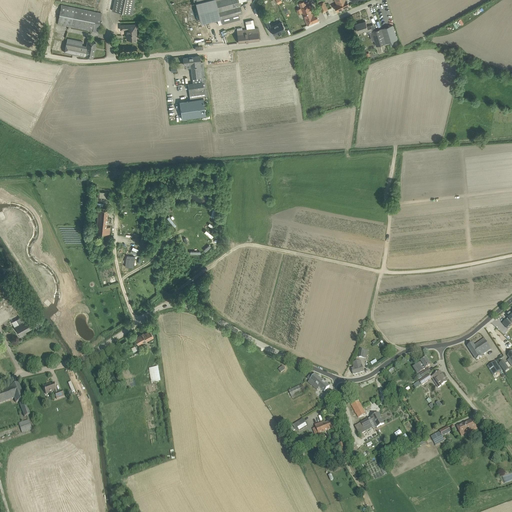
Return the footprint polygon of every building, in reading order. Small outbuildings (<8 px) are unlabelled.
[(114,0),(112,11),(132,15),(134,0),(114,0)] [(238,0),(196,0),(197,2),(204,0),(215,0),(220,18),(239,14),(242,13),(238,0)] [(323,0),(319,0),(317,1),(322,12),(328,9),(323,0)] [(335,0),(337,5),(335,6),(337,11),(349,5),(346,0),(335,0)] [(304,1),(299,3),(301,8),(308,25),(319,20),(316,13),(314,14),(309,1),(305,3),(304,1)] [(61,5),(58,24),(71,27),(98,32),(102,13),(75,8),(61,5)] [(279,34),(279,33),(280,32),(281,33),(281,32),(285,30),(282,22),(270,28),(274,35),(278,33),(278,34),(279,34)] [(361,23),(355,24),(356,27),(358,32),(359,32),(360,33),(363,32),(363,31),(366,30),(366,31),(368,31),(372,30),(370,25),(367,26),(366,22),(361,24),(361,23)] [(128,33),(127,33),(127,40),(136,39),(135,34),(137,34),(136,24),(120,25),(121,30),(128,29),(128,33)] [(389,42),(390,47),(396,46),(394,40),(397,39),(393,25),(372,32),(376,46),(389,42)] [(258,28),(246,29),(248,42),(259,40),(258,28)] [(246,29),(237,31),(239,43),(248,42),(246,29)] [(66,42),(65,52),(73,54),(78,55),(93,58),(94,53),(96,42),(88,41),(87,42),(86,46),(82,45),(83,41),(67,38),(66,42)] [(200,56),(183,58),(184,65),(188,64),(189,68),(191,67),(193,83),(188,84),(190,98),(206,96),(205,91),(207,91),(203,62),(201,62),(200,56)] [(206,115),(203,98),(180,102),(182,119),(206,115)] [(108,209),(98,209),(96,233),(110,234),(110,227),(106,227),(108,209)] [(133,267),(134,257),(127,256),(125,266),(133,267)] [(0,260),(0,279),(16,309),(25,304),(1,260),(0,260)] [(12,322),(15,328),(16,327),(20,335),(32,328),(28,320),(25,322),(19,310),(13,314),(15,318),(16,318),(17,319),(12,322)] [(511,311),(506,317),(508,319),(503,323),(507,328),(511,325),(511,324),(511,311)] [(135,338),(138,344),(142,342),(143,343),(154,337),(150,331),(144,334),(144,333),(135,338)] [(467,347),(476,360),(482,357),(481,356),(491,349),(484,339),(474,346),(473,343),(467,347)] [(368,351),(360,349),(359,357),(367,359),(368,351)] [(418,364),(419,367),(422,371),(431,365),(426,358),(421,362),(418,364)] [(353,367),(351,367),(353,375),(364,371),(361,364),(360,360),(352,363),(353,367)] [(496,361),(488,366),(493,375),(501,370),(496,361)] [(503,361),(499,364),(502,369),(507,366),(503,361)] [(157,367),(148,368),(151,383),(160,381),(157,367)] [(429,368),(420,374),(422,378),(429,374),(431,372),(429,368)] [(431,377),(438,388),(447,382),(440,372),(431,377)] [(310,373),(307,378),(310,380),(308,383),(317,390),(320,387),(323,390),(325,392),(329,386),(315,374),(314,376),(310,373)] [(422,378),(419,381),(422,386),(432,379),(429,374),(422,378)] [(54,394),(57,399),(64,397),(62,391),(57,393),(56,391),(57,391),(54,383),(43,387),(46,395),(54,392),(55,394),(54,394)] [(0,392),(0,403),(14,399),(16,403),(25,400),(19,384),(10,387),(10,389),(0,392)] [(302,385),(289,391),(292,398),(296,397),(295,395),(305,390),(302,385)] [(19,403),(24,417),(30,415),(25,401),(19,403)] [(351,405),(359,418),(365,414),(358,401),(351,405)] [(0,431),(2,431),(3,434),(20,428),(22,433),(32,430),(29,420),(23,422),(20,415),(17,416),(16,412),(0,416),(0,431)] [(372,418),(355,426),(360,435),(373,427),(371,425),(374,423),(377,428),(384,424),(378,413),(371,417),(372,418)] [(292,426),(297,433),(307,426),(303,419),(292,426)] [(457,427),(461,436),(477,429),(473,419),(457,427)] [(325,422),(323,422),(326,432),(335,428),(332,421),(326,423),(325,422)] [(326,432),(323,422),(315,425),(319,435),(326,432)] [(431,437),(436,445),(445,440),(443,436),(451,432),(448,427),(440,431),(440,432),(431,437)] [(349,457),(343,443),(338,446),(344,459),(349,457)]
